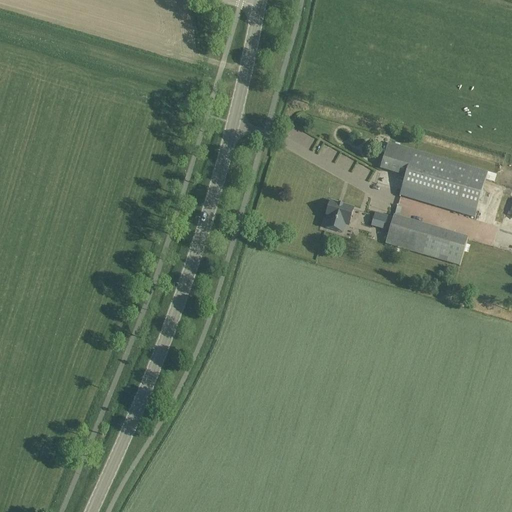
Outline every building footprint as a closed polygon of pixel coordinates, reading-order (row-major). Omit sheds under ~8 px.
[(381,167),(406,175),(413,152),(388,144),(381,167)] [(488,174),(413,152),(406,175),(402,187),(403,187),(400,197),(408,199),(411,189),(477,209),(488,174)] [(353,210),(330,203),(325,219),(328,220),(325,229),(342,233),(338,231),(340,224),(348,226),(353,210)] [(511,206),(507,205),(503,227),(511,229),(511,206)] [(468,240),(394,217),(386,244),(460,267),(468,240)]
